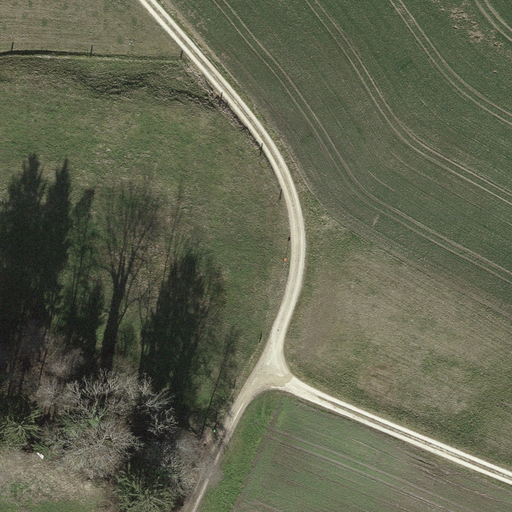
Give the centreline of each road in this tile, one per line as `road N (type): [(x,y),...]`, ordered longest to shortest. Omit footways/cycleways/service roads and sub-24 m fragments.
road 1 (track): [(146,0),(287,168),(301,225),(290,318),(200,511)]
road 2 (track): [(511,481),(262,377)]
